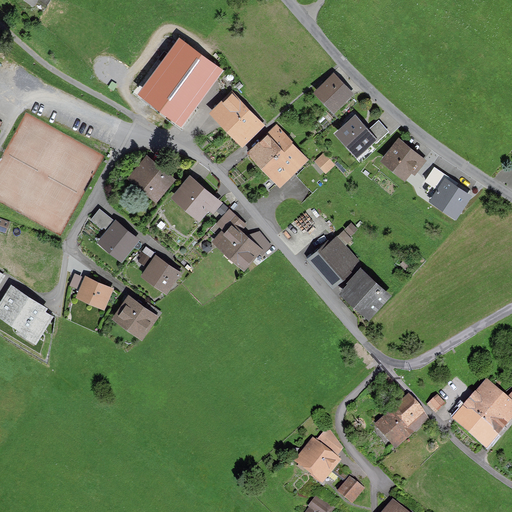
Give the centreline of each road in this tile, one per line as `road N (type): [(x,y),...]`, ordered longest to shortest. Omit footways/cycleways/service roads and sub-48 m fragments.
road 1 (residential): [(153,129),(183,146),(286,248),(386,365)]
road 2 (residential): [(287,0),(387,110),(511,197)]
road 3 (track): [(0,26),(153,129)]
road 4 (residential): [(511,483),(386,365)]
road 5 (residential): [(386,365),(435,354),(511,307)]
